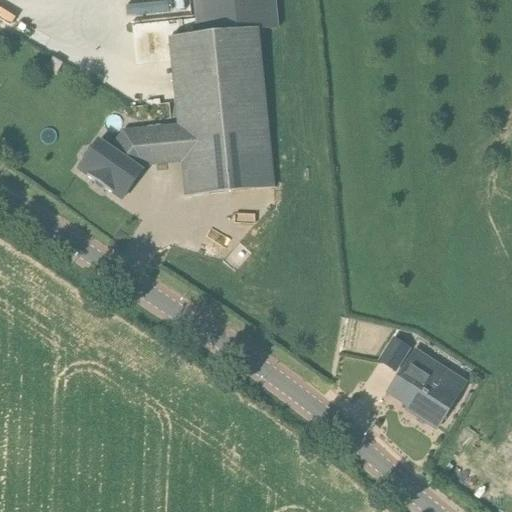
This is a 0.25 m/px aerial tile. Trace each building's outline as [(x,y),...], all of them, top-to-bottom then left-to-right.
[(277,31),(273,0),(193,0),(197,37),(168,40),(177,127),(138,131),(139,140),(124,160),(138,170),(141,165),(180,161),(184,199),(273,190),(257,33),(277,31)] [(56,75),(62,65),(52,58),(46,69),(56,75)] [(141,172),(138,170),(124,160),(98,142),(92,151),(85,152),(81,157),(83,164),(77,172),(90,181),(94,183),(94,182),(98,181),(99,182),(101,183),(104,186),(105,189),(104,190),(121,202),(141,172)] [(395,374),(410,349),(393,338),(378,362),(395,374)] [(436,430),(458,395),(407,362),(387,393),(419,414),(417,418),(436,430)]
